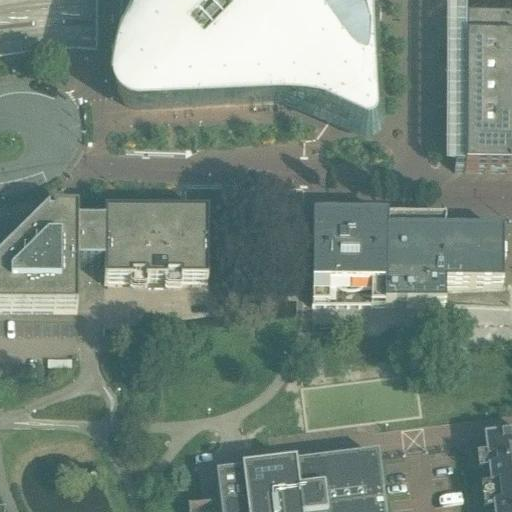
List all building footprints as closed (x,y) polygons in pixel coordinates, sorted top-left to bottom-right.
[(383,130),(379,0),(121,0),(121,10),(122,38),(122,54),(125,55),(122,64),(120,75),(119,82),(117,91),(117,95),(118,99),(119,102),(121,105),(124,108),(127,110),(131,111),(134,112),(138,112),(267,108),(360,149),(368,149),(374,146),(379,142),(382,137),(383,130)] [(511,33),(454,33),(453,176),(463,176),(511,176),(511,33)] [(0,316),(76,317),(76,271),(103,271),(104,230),(76,229),(77,217),(52,216),(52,222),(48,222),(47,217),(19,245),(5,259),(0,263),(0,316)] [(311,247),(311,290),(311,311),(444,312),(444,309),(444,290),(474,290),(501,291),(501,288),(501,266),(503,266),(503,259),(501,259),(502,237),(501,237),(501,227),(468,223),(444,223),(444,222),(432,222),(432,220),(424,220),(424,222),(403,222),(403,220),(395,220),(395,222),(378,222),(378,220),(363,220),(363,222),(354,221),(335,221),(335,219),(320,219),(320,221),(311,221),(311,222),(311,236),(311,247)] [(207,221),(104,220),(104,230),(103,271),(103,287),(103,289),(104,289),(129,289),(146,289),(147,289),(147,291),(162,291),(162,289),(163,289),(164,289),(181,289),(206,289),(207,221)] [(511,511),(511,443),(483,447),(491,511),(511,511)] [(383,511),(377,460),(214,481),(217,511),(383,511)]
